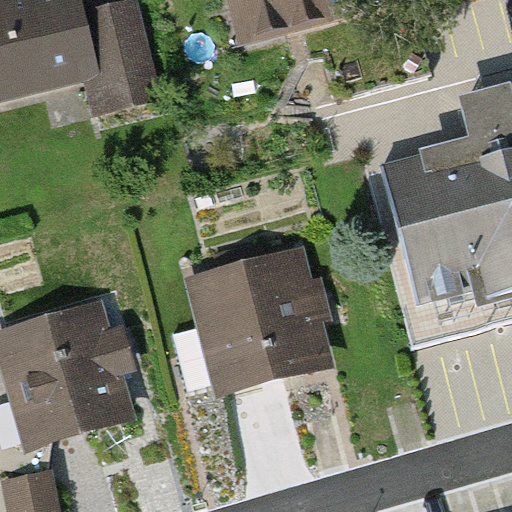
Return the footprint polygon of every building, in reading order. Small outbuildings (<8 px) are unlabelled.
[(44,0),(0,11),(0,100),(90,77),(98,108),(160,92),(138,7),(78,22),(72,0),(44,0)] [(240,0),(251,39),(393,2),(392,0),(240,0)] [(480,149),(385,174),(421,308),(480,293),(484,308),(511,300),(511,105),(510,96),(469,107),(480,149)] [(323,369),(296,262),(198,287),(226,394),(323,369)] [(108,343),(99,313),(1,341),(34,449),(131,420),(117,374),(131,370),(122,339),(108,343)] [(57,511),(51,478),(9,486),(14,511),(57,511)]
